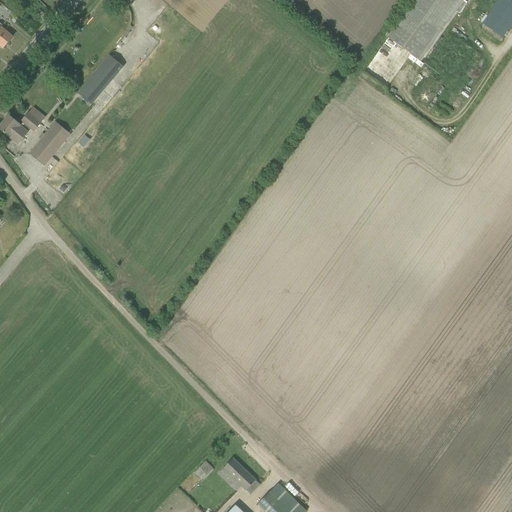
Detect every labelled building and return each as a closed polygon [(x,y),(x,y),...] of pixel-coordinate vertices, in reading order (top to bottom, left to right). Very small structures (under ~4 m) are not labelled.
[(421,61),(465,0),(464,0),(411,0),(385,36),(421,61)] [(503,38),(511,24),(511,0),(499,0),(483,23),(503,38)] [(0,45),(4,48),(13,37),(1,28),(3,26),(0,22),(0,45)] [(123,66),(110,55),(78,93),(91,105),(123,66)] [(15,120),(9,116),(0,126),(0,129),(10,138),(10,137),(18,144),(28,132),(31,129),(34,131),(40,123),(29,113),(22,121),(19,118),(16,118),(15,120)] [(51,157),(63,142),(49,131),(37,145),(51,157)] [(260,484),(233,458),(223,469),(234,479),(230,484),(237,491),(242,487),(246,490),(250,494),(260,484)] [(200,478),(211,467),(205,462),(195,472),(200,478)] [(289,511),(269,493),(258,504),(266,511),(289,511)]
